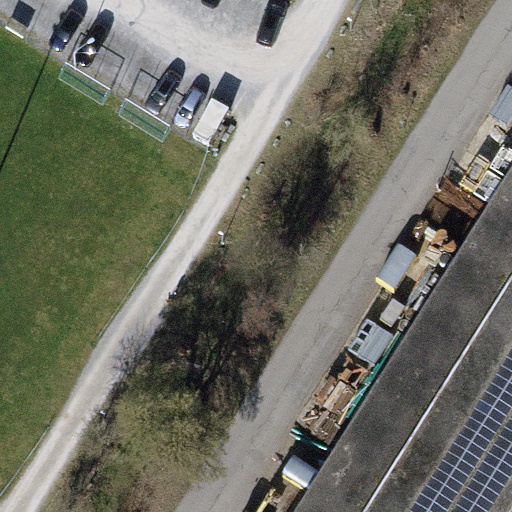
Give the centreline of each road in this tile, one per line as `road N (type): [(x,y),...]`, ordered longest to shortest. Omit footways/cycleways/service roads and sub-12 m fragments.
road 1 (track): [(511,37),(212,511)]
road 2 (track): [(282,81),(20,511)]
